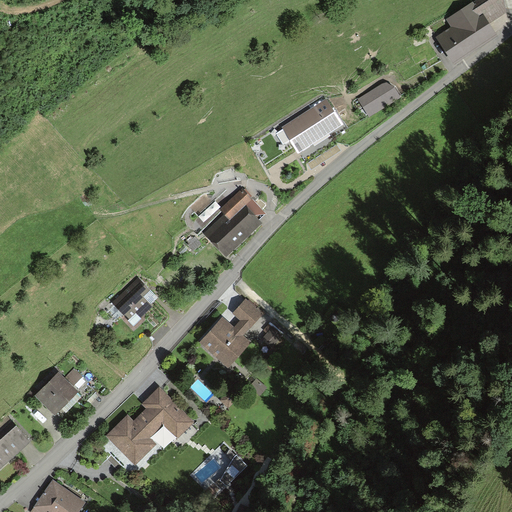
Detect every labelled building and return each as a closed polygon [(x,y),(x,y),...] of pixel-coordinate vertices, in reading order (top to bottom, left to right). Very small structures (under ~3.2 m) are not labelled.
[(482,0),(432,32),(450,58),(492,31),(484,18),(502,6),(501,0),(482,0)] [(376,86),(359,97),(367,110),(385,99),(376,86)] [(299,146),(338,119),(324,99),(284,126),(299,146)] [(207,228),(224,248),(257,219),(240,199),(207,228)] [(137,278),(113,301),(128,318),(152,295),(137,278)] [(245,324),(258,310),(244,297),(231,312),(245,324)] [(219,317),(201,339),(224,359),(243,337),(219,317)] [(271,327),(262,338),(271,346),(280,335),(271,327)] [(75,388),(85,379),(75,368),(65,378),(75,388)] [(55,371),(34,392),(51,408),(71,386),(55,371)] [(124,414),(106,432),(131,456),(150,437),(144,431),(159,416),(175,432),(189,417),(158,386),(144,400),(147,404),(131,420),(124,414)] [(11,421),(0,431),(0,464),(28,440),(11,421)] [(227,487),(249,467),(225,442),(192,474),(208,491),(220,480),(227,487)] [(54,481),(38,507),(45,511),(76,511),(84,500),(54,481)]
